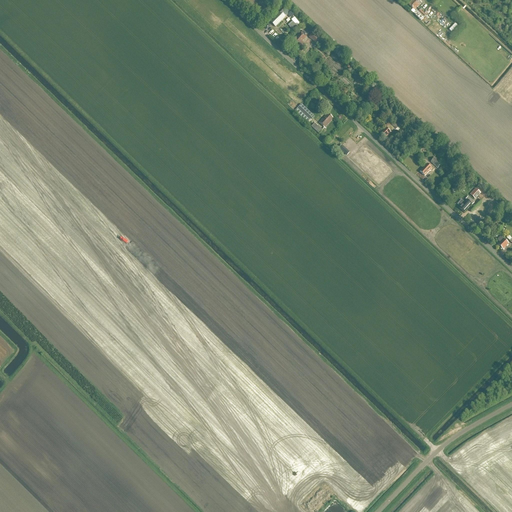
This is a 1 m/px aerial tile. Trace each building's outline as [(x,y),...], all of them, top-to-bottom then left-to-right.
[(414,11),(421,4),(420,2),(421,1),(419,0),(411,0),(412,0),(412,1),(408,5),(414,11)] [(289,13),(285,9),(279,15),(283,19),(289,13)] [(418,13),(416,12),(413,14),(421,22),(423,19),(418,13)] [(283,19),(279,15),(278,14),(270,22),(276,28),(284,20),(283,19)] [(295,22),(289,24),(291,30),(297,28),(295,22)] [(449,30),(452,32),(458,26),(456,24),(449,30)] [(306,38),(301,33),(290,46),(300,55),(307,47),(302,43),(306,38)] [(313,33),(309,38),(315,43),(319,38),(313,33)] [(314,118),(301,105),(299,108),(312,120),(314,118)] [(309,121),(297,110),(295,112),(307,124),(309,121)] [(320,125),(324,129),(333,120),(329,115),(328,116),(327,116),(319,124),(320,125)] [(396,131),(401,125),(396,121),(391,126),(389,124),(384,128),(386,130),(390,134),(394,129),(396,131)] [(315,124),(311,128),(319,135),(322,131),(315,124)] [(385,140),(390,134),(386,130),(380,135),(385,140)] [(452,157),(447,152),(443,156),(448,161),(452,157)] [(437,169),(441,165),(434,159),(430,163),(437,169)] [(425,177),(432,170),(427,165),(420,173),(425,177)] [(474,199),(479,194),(475,190),(470,196),(474,199)] [(466,201),(459,209),(464,214),(471,206),(472,206),(474,204),(468,198),(466,201)] [(501,237),(497,241),(500,244),(498,246),(503,251),(508,245),(504,240),(501,237)]
